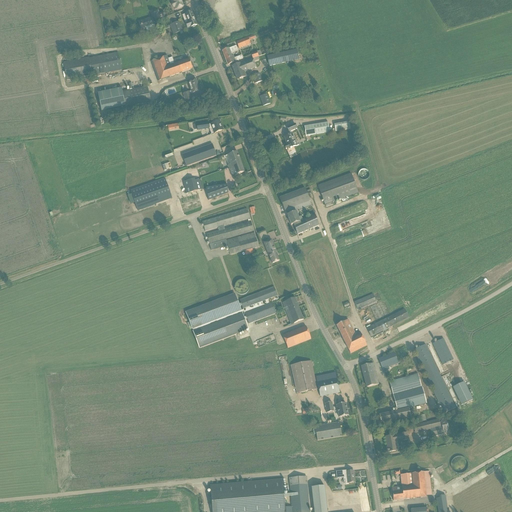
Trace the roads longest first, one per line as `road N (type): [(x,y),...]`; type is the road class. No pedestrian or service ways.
road 1 (unclassified): [(0,500),(370,463)]
road 2 (unclassified): [(0,284),(266,189)]
road 3 (tertiary): [(266,189),(193,0)]
road 4 (tertiary): [(345,367),(266,189)]
road 5 (unclassified): [(345,367),(511,283)]
